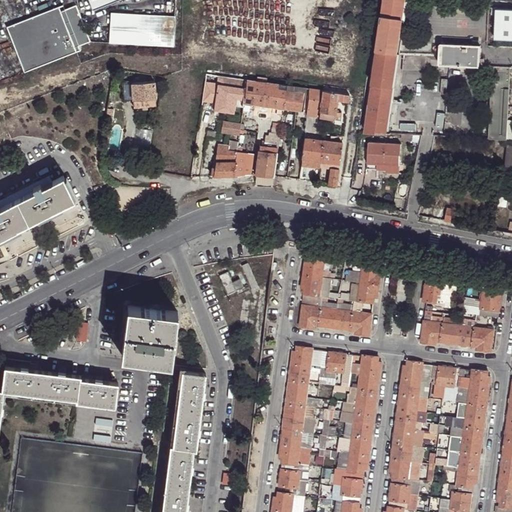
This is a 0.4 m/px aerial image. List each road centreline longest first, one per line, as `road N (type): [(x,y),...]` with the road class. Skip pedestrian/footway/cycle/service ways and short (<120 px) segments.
road 1 (tertiary): [(511,259),(275,211),(214,216),(171,236)]
road 2 (unclassified): [(208,511),(224,379),(171,236)]
road 3 (unclassified): [(262,511),(286,335)]
road 4 (unclassified): [(394,349),(372,511)]
road 5 (unclassified): [(485,511),(503,363)]
